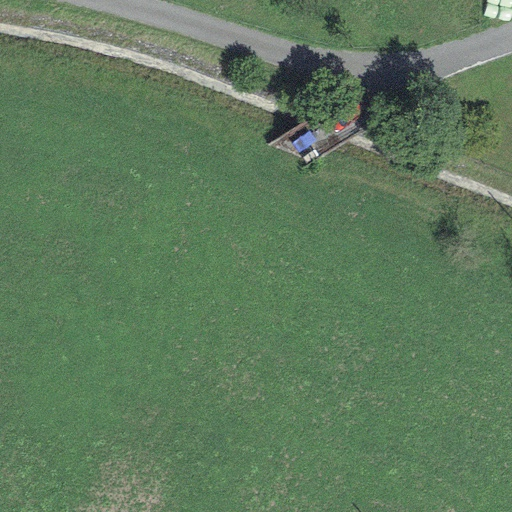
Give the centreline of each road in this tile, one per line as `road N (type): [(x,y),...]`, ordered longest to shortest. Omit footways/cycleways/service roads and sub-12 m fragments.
road 1 (track): [(511,35),(434,62),(351,68),(103,0)]
road 2 (track): [(277,154),(345,117),(386,70)]
